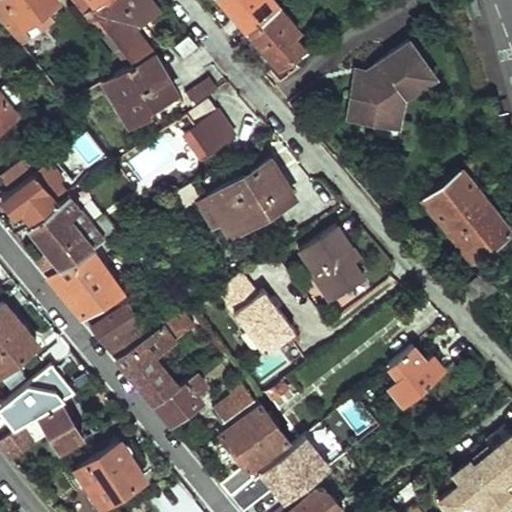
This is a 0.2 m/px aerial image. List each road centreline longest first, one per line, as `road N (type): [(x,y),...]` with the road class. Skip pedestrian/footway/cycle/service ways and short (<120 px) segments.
road 1 (residential): [(181,0),(511,371)]
road 2 (residential): [(0,241),(224,511)]
road 3 (unknown): [(408,254),(290,351)]
